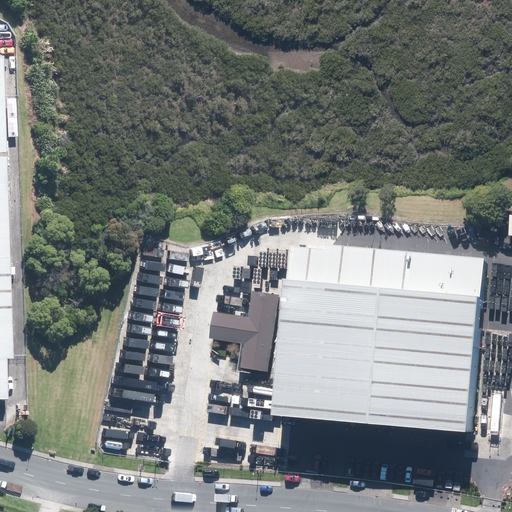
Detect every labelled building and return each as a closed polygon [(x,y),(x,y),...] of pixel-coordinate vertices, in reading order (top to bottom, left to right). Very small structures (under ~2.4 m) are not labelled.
[(9,362),(3,54),(0,54),(0,399),(3,400),(2,362),(9,362)] [(506,237),(506,239),(511,239),(511,218),(507,218),(507,224),(491,223),(491,236),(506,237)] [(363,222),(344,220),(343,229),(362,231),(363,222)] [(283,280),(270,415),(467,434),(483,258),(323,243),(322,248),(291,245),(287,280),(283,280)] [(240,368),(268,372),(280,294),(252,290),(248,317),(213,312),(209,338),(244,343),(240,368)] [(235,410),(231,443),(260,447),(268,389),(228,384),(224,408),(235,410)]
